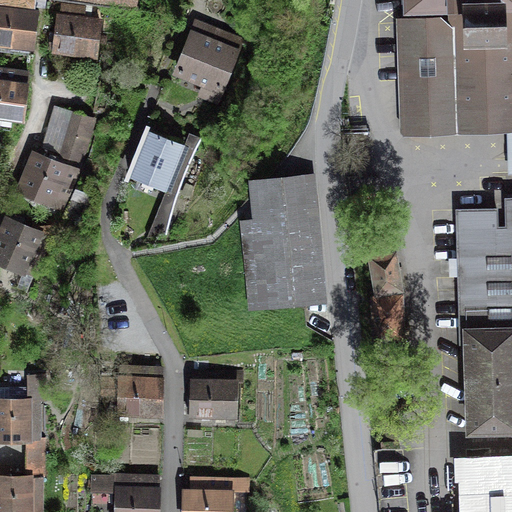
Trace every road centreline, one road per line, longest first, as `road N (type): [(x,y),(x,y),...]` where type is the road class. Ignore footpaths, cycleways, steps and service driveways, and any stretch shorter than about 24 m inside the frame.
road 1 (residential): [(361,511),(326,153),(351,0)]
road 2 (residential): [(169,511),(173,367),(117,257)]
road 3 (residential): [(76,93),(41,88),(0,204)]
